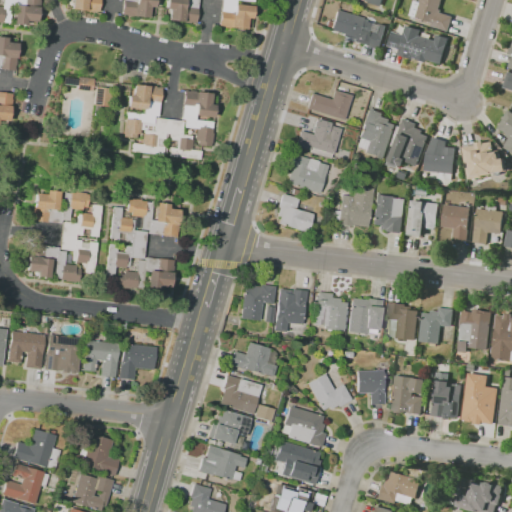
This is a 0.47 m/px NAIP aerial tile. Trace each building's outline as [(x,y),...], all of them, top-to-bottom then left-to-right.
[(26,25),(14,24),(14,18),(9,18),(9,23),(2,22),(2,23),(0,23),(0,6),(2,7),(3,0),(39,0),(39,1),(40,1),(39,8),(38,7),(36,22),(26,21),(26,25)] [(92,12),(87,12),(87,11),(84,11),(85,10),(71,9),(71,0),(99,0),(98,12),(92,12)] [(148,18),(132,16),(132,17),(127,16),(127,15),(121,15),(123,0),(154,0),(153,8),(150,7),(148,18)] [(246,29),(231,27),(231,29),(224,28),(224,27),(219,26),(221,9),(219,9),(219,0),(197,0),(195,23),(190,22),(190,23),(183,23),(183,22),(168,20),(170,10),(165,9),(166,0),(253,0),(253,2),(236,0),(235,4),(253,6),(251,19),(247,18),(246,29)] [(448,31),(431,26),(432,22),(422,19),(421,21),(416,19),(416,17),(409,15),(414,0),(420,2),(420,0),(442,0),(439,9),(441,10),(440,12),(453,16),(448,31)] [(378,49),(369,46),(369,47),(353,42),(353,39),(342,36),(343,34),(330,30),(331,28),(326,27),(328,20),(332,22),(336,10),(362,18),(362,19),(374,23),(373,23),(379,25),(379,23),(387,25),(380,49),(379,48),(378,49)] [(427,60),(426,62),(413,58),(412,60),(410,59),(410,58),(397,54),(398,52),(398,53),(399,49),(388,46),(392,31),(403,35),(406,25),(420,30),(419,35),(435,40),(437,35),(448,38),(446,46),(448,46),(442,64),(427,60)] [(0,37),(7,38),(7,43),(18,44),(15,66),(14,66),(13,71),(0,70),(0,37)] [(511,90),(503,87),(508,71),(511,72),(511,90)] [(109,107),(93,105),(95,88),(92,87),(91,92),(77,90),(77,87),(63,85),(63,78),(77,80),(78,77),(93,79),(93,81),(129,86),(128,91),(111,89),(109,107)] [(199,160),(168,156),(169,147),(168,147),(170,134),(164,134),(162,155),(137,153),(136,159),(132,159),(133,152),(131,152),(132,143),(141,144),(142,134),(144,134),(144,130),(140,130),(140,134),(136,134),(136,138),(123,137),(124,134),(122,133),(124,123),(125,123),(125,119),(126,119),(127,108),(128,95),(132,96),(133,85),(150,87),(150,86),(155,87),(161,88),(157,117),(154,116),(153,124),(149,123),(148,128),(146,127),(146,130),(154,131),(155,118),(157,119),(158,117),(167,118),(167,119),(182,121),(182,127),(184,127),(185,120),(181,119),(183,106),(182,106),(184,91),(190,92),(190,91),(211,94),(210,105),(214,105),(213,118),(195,116),(195,120),(212,122),(211,133),(212,133),(210,147),(198,145),(197,151),(200,151),(199,160)] [(344,121),(306,109),(311,94),(331,100),(333,90),(351,96),(344,121)] [(0,92),(11,93),(11,99),(12,99),(11,105),(10,105),(8,121),(0,120),(0,92)] [(383,159),(365,152),(366,150),(357,147),(360,138),(359,138),(364,122),(369,108),(382,113),(381,116),(390,119),(389,122),(396,125),(389,142),(391,143),(389,147),(388,147),(383,159)] [(511,152),(504,147),(509,138),(506,135),(507,133),(497,128),(508,110),(511,112),(511,152)] [(396,168),(387,164),(389,161),(388,160),(398,135),(396,134),(403,118),(416,124),(415,127),(422,130),(421,134),(428,137),(416,166),(404,161),(402,166),(398,165),(396,168)] [(330,160),(308,153),(309,150),(295,146),(300,131),(312,135),(313,132),(312,132),(316,119),(330,123),(330,126),(338,128),(338,127),(341,128),(332,154),(330,160)] [(452,180),(439,178),(440,172),(424,171),(426,152),(433,137),(446,141),(446,147),(456,148),(453,174),(452,180)] [(482,177),(468,179),(467,167),(470,167),(469,162),(465,162),(463,147),(476,145),(475,142),(483,141),(483,143),(492,142),(493,150),(499,150),(500,159),(504,158),(506,171),(491,173),(491,174),(482,176),(482,177)] [(318,194),(289,185),(289,184),(286,183),(290,169),(289,168),(293,154),(309,159),(319,162),(318,163),(327,166),(324,176),(323,176),(319,188),(320,188),(318,194)] [(405,180),(397,177),(400,169),(408,172),(405,180)] [(428,197),(411,194),(413,185),(429,187),(428,197)] [(367,227),(351,225),(351,227),(337,225),(337,224),(331,224),(333,211),(338,211),(341,195),(351,196),(352,191),(359,192),(360,187),(372,189),(370,207),(367,227)] [(61,224),(32,221),(33,215),(32,215),(32,210),(33,210),(35,194),(46,195),(46,190),(59,191),(57,209),(61,210),(63,193),(72,194),(72,192),(85,193),(85,194),(88,194),(87,208),(82,207),(81,210),(70,209),(68,221),(61,220),(61,224)] [(306,233),(294,229),(277,223),(279,217),(276,216),(279,208),(277,208),(282,193),(298,199),(295,209),(298,210),(299,210),(312,214),(306,233)] [(401,233),(387,231),(387,230),(379,229),(379,226),(371,224),(375,194),(395,196),(395,197),(406,199),(401,233)] [(507,205),(498,204),(499,197),(508,198),(507,205)] [(126,210),(127,199),(131,200),(131,199),(140,200),(140,201),(145,201),(145,202),(152,203),(150,220),(154,221),(156,203),(169,205),(168,209),(179,210),(177,227),(178,227),(177,232),(176,232),(176,237),(161,236),(161,235),(148,234),(148,231),(140,230),(142,217),(130,216),(131,213),(126,212),(126,210)] [(422,235),(408,234),(411,207),(412,208),(412,200),(439,204),(437,227),(434,229),(427,228),(425,226),(423,228),(422,235)] [(467,241),(453,239),(454,228),(442,226),(445,204),(472,207),(467,241)] [(73,251),(59,250),(62,222),(76,224),(77,214),(80,214),(80,213),(91,214),(92,205),(100,206),(97,237),(89,236),(89,235),(81,235),(81,236),(75,235),(75,240),(80,241),(80,242),(88,242),(96,243),(93,274),(84,273),(85,269),(79,268),(80,264),(85,265),(85,264),(75,263),(75,261),(72,261),(73,251)] [(126,212),(125,217),(129,217),(129,219),(130,219),(130,220),(134,220),(133,230),(146,232),(143,259),(129,258),(128,268),(125,267),(125,268),(114,267),(113,277),(105,276),(108,243),(117,244),(116,252),(123,253),(124,246),(130,246),(130,241),(125,241),(117,241),(117,242),(109,241),(112,207),(121,208),(121,209),(126,210),(126,212)] [(487,244),(473,242),(475,230),(475,231),(478,208),(504,212),(501,233),(489,232),(487,244)] [(503,246),(511,247),(511,230),(506,229),(503,246)] [(63,264),(75,265),(75,269),(79,270),(78,282),(75,282),(75,283),(64,281),(64,280),(60,280),(60,279),(54,279),(54,275),(49,274),(49,278),(37,277),(37,272),(26,271),(29,244),(58,247),(57,251),(65,252),(63,264)] [(159,291),(146,290),(148,272),(144,272),(142,289),(135,288),(135,289),(131,288),(131,289),(120,288),(120,287),(117,287),(119,275),(123,275),(124,271),(134,272),(135,260),(144,261),(145,257),(158,259),(173,260),(172,266),(173,266),(172,273),(171,273),(169,287),(165,287),(165,288),(160,287),(160,286),(159,286),(159,291)] [(259,321),(239,319),(243,288),(251,289),(251,286),(260,287),(260,285),(274,287),(272,304),(261,303),(259,321)] [(301,325),(286,323),(285,332),(273,331),(274,320),(275,320),(275,318),(274,318),(275,314),(277,300),(278,289),(290,291),(289,294),(291,295),(292,289),(306,291),(304,306),(301,325)] [(343,332),(330,330),(330,332),(326,331),(326,330),(323,329),(323,326),(313,325),(317,292),(331,294),(331,298),(339,299),(339,302),(344,303),(344,302),(346,302),(345,311),(346,311),(346,315),(345,315),(344,318),(346,318),(345,322),(344,322),(343,325),(344,325),(344,329),(343,329),(343,332)] [(378,335),(366,333),(366,335),(347,332),(351,298),(367,300),(367,299),(381,300),(381,303),(383,304),(382,310),(380,310),(378,325),(380,325),(378,335)] [(415,340),(396,338),(397,330),(390,329),(392,319),(387,319),(389,302),(405,304),(405,306),(412,307),(411,310),(419,311),(415,340)] [(272,323),(264,322),(266,307),(274,308),(272,323)] [(439,344),(419,341),(423,313),(430,314),(431,310),(439,311),(439,307),(454,309),(451,327),(441,325),(439,344)] [(467,353),(458,352),(459,342),(461,328),(460,328),(462,311),(473,312),(473,309),(482,310),(482,311),(492,312),(487,349),(468,347),(467,353)] [(511,361),(490,358),(492,347),(495,328),(494,328),(496,314),(504,315),(505,313),(511,314),(511,361)] [(39,369),(24,368),(26,353),(20,352),(19,363),(7,362),(10,332),(16,332),(16,331),(20,331),(19,333),(43,335),(43,336),(44,336),(44,340),(42,339),(39,369)] [(56,371),(43,370),(45,355),(47,335),(81,339),(78,360),(77,360),(76,373),(74,373),(74,374),(60,372),(60,371),(56,370),(56,371)] [(114,378),(99,376),(101,361),(95,360),(94,372),(81,370),(85,340),(117,344),(115,362),(116,362),(114,378)] [(272,377),(262,374),(262,375),(243,369),(242,370),(228,365),(233,351),(244,355),(247,342),(269,349),(268,350),(277,353),(273,365),(275,366),(272,377)] [(133,380),(117,379),(119,362),(120,362),(122,344),(155,347),(152,370),(134,368),(133,380)] [(369,405),(369,393),(356,393),(356,371),(382,371),(383,391),(384,405),(369,405)] [(473,421),(472,421),(467,421),(466,420),(463,419),(469,373),(488,375),(486,386),(498,388),(494,424),(482,423),(482,424),(473,423),(474,421),(473,421)] [(321,411),(306,383),(323,374),(332,390),(342,384),(350,400),(338,407),(337,405),(330,409),(328,407),(321,411)] [(251,415),(219,404),(223,389),(221,389),(225,376),(238,380),(238,379),(260,386),(256,397),(251,415)] [(421,414),(407,413),(407,411),(405,411),(405,412),(402,412),(402,413),(394,412),(394,411),(391,411),(395,376),(425,379),(423,393),(413,392),(413,396),(423,397),(421,414)] [(511,426),(498,424),(504,376),(511,377),(511,426)] [(443,417),(431,415),(436,380),(449,381),(449,383),(462,385),(459,417),(450,415),(450,419),(443,418),(443,417)] [(278,392),(270,390),(272,384),(280,387),(278,392)] [(269,422),(253,417),(257,404),(273,410),(269,422)] [(320,447),(307,443),(307,444),(286,437),(287,435),(280,433),(289,406),(322,416),(320,424),(323,425),(321,433),(325,434),(320,447)] [(231,445),(219,441),(206,437),(211,423),(215,424),(217,416),(220,417),(222,410),(250,418),(244,437),(235,434),(231,445)] [(53,470),(45,467),(45,468),(27,463),(12,459),(17,441),(28,445),(33,429),(47,433),(48,430),(54,432),(53,435),(55,436),(51,448),(59,451),(53,470)] [(113,476),(98,472),(98,471),(80,466),(90,434),(112,441),(107,456),(118,460),(113,476)] [(313,485),(280,474),(283,463),(276,461),(275,460),(280,441),(311,451),(311,450),(318,452),(316,460),(319,461),(317,469),(318,470),(313,485)] [(238,481),(230,479),(230,480),(211,475),(197,471),(201,458),(205,459),(205,457),(204,457),(208,445),(219,449),(239,455),(239,456),(243,458),(243,457),(245,458),(242,468),(234,466),(233,471),(240,473),(238,481)] [(269,458),(262,456),(265,447),(271,449),(269,458)] [(33,504),(14,499),(1,495),(5,480),(20,485),(21,479),(11,476),(14,464),(25,467),(43,472),(42,474),(47,475),(44,488),(39,486),(33,504)] [(264,473),(258,471),(261,464),(267,466),(264,473)] [(426,476),(418,475),(416,477),(409,475),(409,468),(426,470),(426,476)] [(410,505),(396,500),(395,504),(379,498),(383,485),(384,485),(387,477),(390,478),(392,471),(409,476),(409,475),(422,480),(416,498),(413,497),(410,505)] [(99,511),(83,506),(71,502),(74,491),(79,474),(94,479),(95,476),(113,481),(104,508),(101,507),(99,511)] [(271,511),(269,511),(274,494),(275,495),(276,494),(269,491),(272,481),(296,489),(296,488),(311,493),(307,506),(304,505),(301,511),(271,511)] [(500,495),(501,495),(499,505),(497,504),(495,511),(479,511),(462,507),(457,506),(457,504),(456,502),(458,497),(460,496),(461,493),(468,495),(472,482),(482,485),(483,482),(485,482),(487,481),(492,483),(492,484),(493,485),(494,483),(503,486),(502,488),(503,489),(502,494),(500,495)] [(221,511),(189,511),(191,508),(188,507),(191,498),(189,498),(193,484),(210,489),(207,499),(224,505),(221,511)] [(0,511),(0,502),(1,499),(33,509),(32,511),(0,511)]
